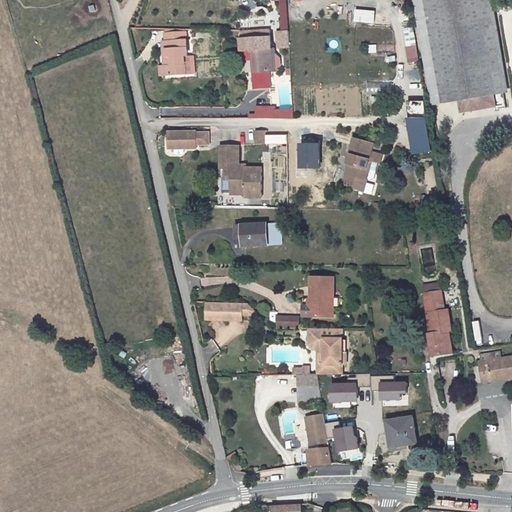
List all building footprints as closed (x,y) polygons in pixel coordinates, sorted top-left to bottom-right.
[(273,0),(274,2),(282,2),(282,30),(289,30),(288,0),(273,0)] [(421,0),(438,97),(460,94),(462,104),(506,97),(490,0),(421,0)] [(167,44),(167,55),(171,55),(171,63),(163,64),(163,73),(188,74),(188,37),(187,28),(164,27),(164,37),(163,37),(163,44),(167,44)] [(406,28),(408,63),(419,63),(417,28),(406,28)] [(279,49),(292,48),(291,31),(278,31),(279,49)] [(262,37),(242,38),(243,55),(256,56),(257,67),(255,67),(255,82),(272,83),(271,67),(274,67),(272,45),(262,46),(262,37)] [(167,44),(163,44),(163,64),(171,63),(171,55),(167,55),(167,44)] [(369,84),(369,93),(382,93),(382,84),(369,84)] [(274,107),(260,107),(260,118),(274,118),(274,111),(274,107)] [(294,109),(274,111),(274,118),(295,118),(294,109)] [(435,147),(431,120),(411,123),(415,150),(435,147)] [(271,130),(261,130),(261,140),(271,140),(271,130)] [(202,132),(174,132),(174,148),(180,148),(189,148),(202,148),(202,144),(214,144),(214,133),(202,133),(202,132)] [(235,175),(235,192),(249,192),(249,195),(266,196),(267,166),(254,166),(245,165),(245,160),(246,144),(226,143),(226,165),(229,164),(229,175),(235,175)] [(345,167),(342,177),(339,187),(361,193),(364,182),(370,183),(374,168),(376,168),(378,161),(369,159),(367,165),(363,165),(367,148),(347,144),(342,166),(345,167)] [(417,158),(436,155),(435,147),(415,150),(417,158)] [(268,224),(244,223),(243,245),(267,245),(268,224)] [(334,278),(311,277),(311,299),(310,316),(333,317),(334,278)] [(441,294),(440,286),(433,287),(434,295),(441,294)] [(433,287),(423,288),(424,297),(434,295),(433,287)] [(434,295),(424,297),(426,312),(429,312),(432,332),(429,333),(430,345),(433,345),(435,358),(452,355),(448,333),(451,333),(448,310),(445,311),(441,294),(434,295)] [(203,302),(205,321),(227,320),(228,303),(203,302)] [(227,320),(241,320),(240,317),(246,316),(249,303),(228,303),(227,320)] [(282,317),(281,326),(302,326),(302,317),(282,317)] [(480,318),(472,320),(475,342),(483,341),(480,318)] [(309,344),(314,348),(324,349),(325,369),(341,369),(341,362),(341,342),(341,326),(309,326),(309,344)] [(324,349),(314,348),(314,375),(318,375),(340,375),(341,369),(325,369),(324,349)] [(511,367),(483,373),(486,393),(511,388),(511,367)] [(371,374),(357,374),(357,378),(348,378),(348,384),(332,385),(333,401),(358,401),(358,388),(372,387),(371,374)] [(296,384),(319,384),(318,375),(314,375),(296,376),(296,384)] [(309,425),(311,439),(315,443),(317,443),(318,448),(329,447),(328,439),(325,424),(324,415),(314,416),(314,417),(309,425)] [(412,418),(387,422),(391,449),(417,444),(412,418)] [(340,421),(325,424),(328,439),(338,438),(340,451),(359,448),(357,437),(355,438),(354,427),(341,429),(340,421)] [(318,448),(308,449),(310,465),(332,464),(329,447),(318,448)]
